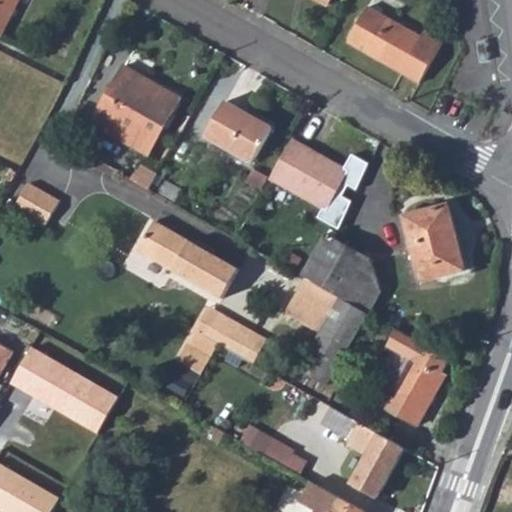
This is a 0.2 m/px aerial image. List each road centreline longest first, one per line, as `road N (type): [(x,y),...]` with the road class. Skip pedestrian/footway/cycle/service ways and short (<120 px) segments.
road 1 (residential): [(511,188),(182,0)]
road 2 (secondary): [(511,349),(452,511)]
